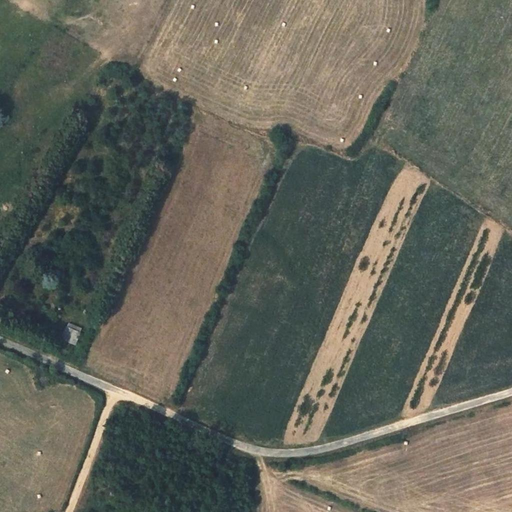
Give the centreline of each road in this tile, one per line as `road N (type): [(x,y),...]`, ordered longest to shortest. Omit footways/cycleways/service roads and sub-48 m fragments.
road 1 (unclassified): [(0,340),(254,452),(287,456),(511,394)]
road 2 (track): [(69,511),(116,392)]
